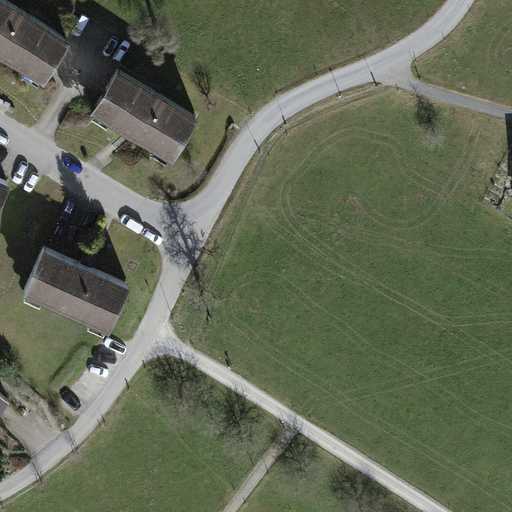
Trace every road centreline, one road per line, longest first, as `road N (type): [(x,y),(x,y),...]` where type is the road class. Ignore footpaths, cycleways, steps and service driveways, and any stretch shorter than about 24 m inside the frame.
road 1 (residential): [(190,241),(249,140),(279,109),(427,38),(462,0)]
road 2 (track): [(150,331),(434,511)]
road 3 (residential): [(0,492),(99,409),(150,331),(190,241)]
road 4 (residential): [(0,127),(190,241)]
